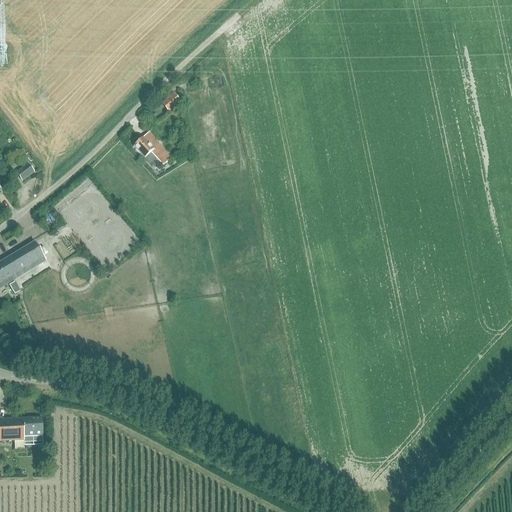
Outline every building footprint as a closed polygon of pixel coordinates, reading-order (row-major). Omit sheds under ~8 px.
[(172,95),(161,104),(167,112),(179,103),(172,95)] [(171,159),(147,134),(133,147),(144,159),(145,159),(150,165),(156,159),(163,166),(171,159)] [(34,173),(27,165),(16,174),(22,182),(34,173)] [(0,263),(0,285),(12,278),(43,259),(34,243),(0,263)] [(14,295),(20,292),(14,283),(9,286),(14,295)] [(42,437),(42,419),(0,420),(0,443),(24,442),(24,438),(42,437)]
